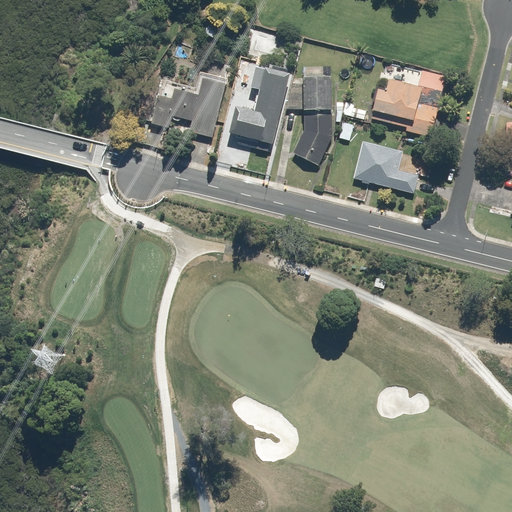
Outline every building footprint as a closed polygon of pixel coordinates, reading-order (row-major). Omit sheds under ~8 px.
[(292,34),(288,44),(298,48),(302,37),(292,34)] [(232,110),(226,135),(270,145),(287,76),(263,70),(252,115),(232,110)] [(302,79),(304,135),(294,155),(316,167),(332,138),(329,137),(327,78),(302,79)] [(167,129),(170,117),(191,121),(189,131),(211,136),(223,86),(201,81),(197,97),(172,92),(171,100),(157,97),(150,125),(167,129)] [(416,104),(419,90),(386,82),(383,95),(376,93),(369,117),(429,134),(436,110),(416,104)] [(365,120),(366,111),(353,110),(354,104),(336,102),(335,122),(339,122),(340,118),(365,120)] [(353,126),(341,124),(338,139),(349,141),(353,126)] [(417,177),(395,171),(400,152),(360,143),(352,181),(391,189),(412,195),(417,177)]
